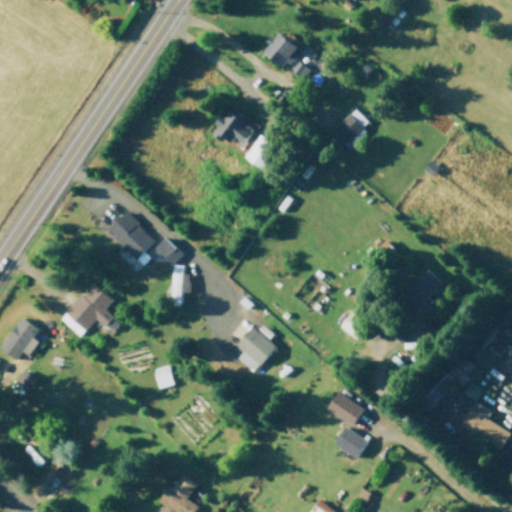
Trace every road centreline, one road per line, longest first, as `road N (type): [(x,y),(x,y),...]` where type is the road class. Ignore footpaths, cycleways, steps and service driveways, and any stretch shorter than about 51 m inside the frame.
road 1 (secondary): [(0,254),(172,0)]
road 2 (residential): [(376,175),(138,0)]
